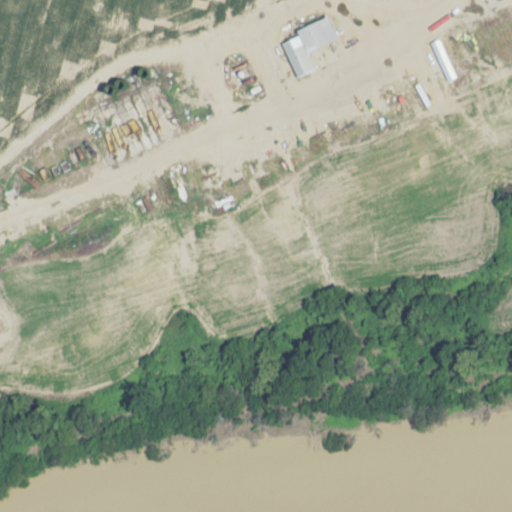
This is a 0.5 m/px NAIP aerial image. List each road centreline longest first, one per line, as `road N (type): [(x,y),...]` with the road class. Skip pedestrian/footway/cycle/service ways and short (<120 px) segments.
road 1 (track): [(427,0),(230,125),(0,222)]
road 2 (track): [(0,159),(92,84),(141,58),(328,0),(404,15)]
